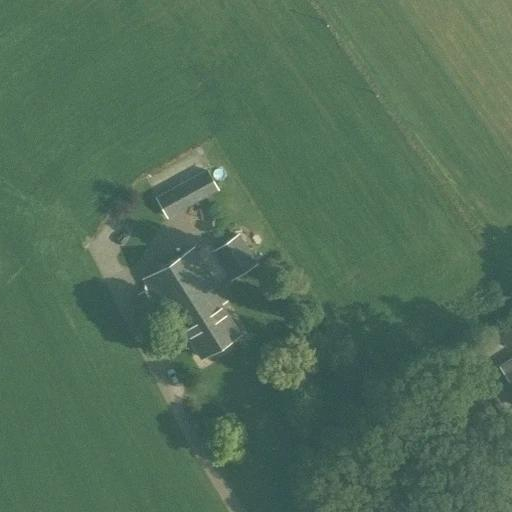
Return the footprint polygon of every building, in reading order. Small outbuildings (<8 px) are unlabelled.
[(203,195),(216,187),(208,172),(194,179),(192,176),(156,197),(168,218),(204,199),(203,195)] [(230,279),(256,262),(238,234),(213,252),(230,279)] [(201,357),(239,334),(220,304),(226,300),(193,248),(144,279),(177,331),(182,328),(201,357)] [(508,345),(511,342),(511,326),(500,334),(508,345)] [(511,386),(511,358),(500,367),(511,386)]
